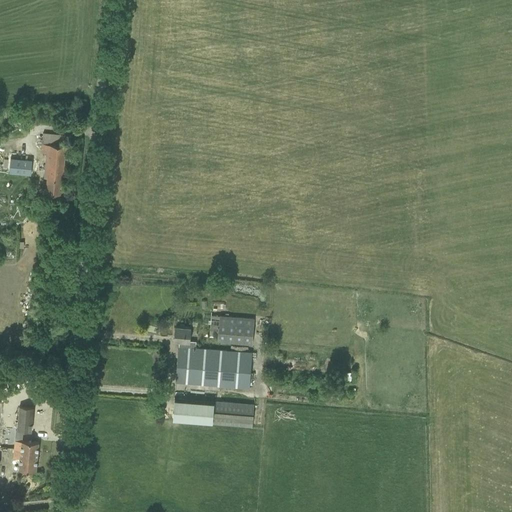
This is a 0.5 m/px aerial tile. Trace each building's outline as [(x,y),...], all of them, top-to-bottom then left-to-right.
[(66,135),(57,134),(43,133),(42,152),(46,152),(44,176),(47,176),(45,192),(61,193),(66,135)] [(31,158),(16,157),(14,175),(31,176),(32,167),(36,167),(36,161),(32,160),(31,158)] [(34,202),(33,214),(42,215),(42,202),(34,202)] [(252,344),(254,319),(218,316),(218,321),(210,320),(208,336),(217,337),(217,341),(252,344)] [(179,341),(179,345),(179,346),(178,346),(175,382),(249,388),(252,351),(194,347),(195,341),(189,341),(190,327),(175,326),(174,338),(174,340),(179,341)] [(320,372),(320,364),(289,364),(289,372),(320,372)] [(172,419),(182,420),(212,422),(252,426),(254,406),(174,399),(172,419)] [(33,407),(23,406),(18,406),(16,430),(15,440),(14,447),(13,457),(20,458),(19,469),(36,471),(39,442),(22,440),(23,430),(31,431),(33,407)]
